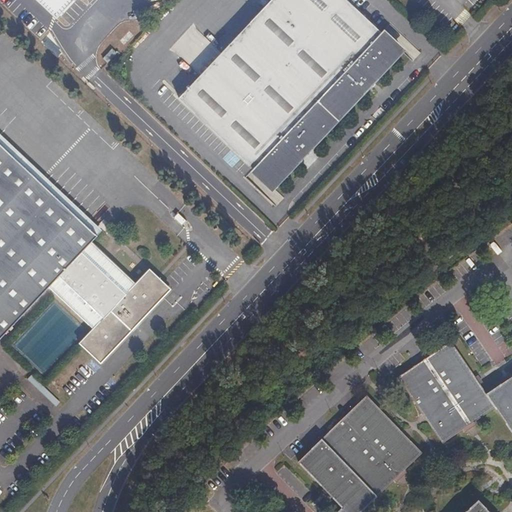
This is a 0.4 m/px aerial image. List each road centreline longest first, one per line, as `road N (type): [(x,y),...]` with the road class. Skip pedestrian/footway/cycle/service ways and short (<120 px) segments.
road 1 (tertiary): [(232,325),(511,29)]
road 2 (unclassified): [(230,511),(219,501),(257,463),(493,262)]
road 3 (tertiary): [(232,325),(80,473),(59,511)]
road 4 (tertiary): [(105,511),(139,446),(232,325)]
